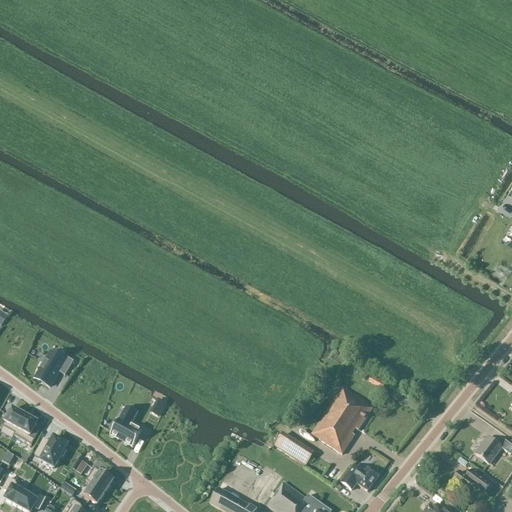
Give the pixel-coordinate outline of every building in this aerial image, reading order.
[(50,352),(34,380),(50,391),(60,375),(65,377),(74,363),(63,357),(62,359),(50,352)] [(381,393),(387,385),(373,375),(368,383),(381,393)] [(342,456),(372,411),(362,404),(363,403),(342,390),(312,436),(342,456)] [(154,409),(151,414),(158,418),(161,412),(154,409)] [(12,410),(2,428),(14,435),(13,437),(16,439),(27,419),(12,410)] [(118,421),(110,437),(119,441),(123,444),(132,449),(141,433),(130,428),(136,417),(128,413),(122,423),(119,421),(118,421)] [(27,419),(16,439),(31,447),(38,435),(33,432),(37,424),(27,419)] [(314,455),(283,434),(274,448),(306,468),(314,455)] [(44,440),(35,456),(41,460),(39,462),(54,470),(68,445),(55,438),(51,444),(44,440)] [(510,456),(511,454),(511,447),(502,440),(498,446),(488,439),(475,456),(489,466),(501,449),(510,456)] [(330,467),(327,471),(335,477),(338,472),(330,467)] [(347,470),(338,482),(351,492),(356,485),(367,493),(379,477),(368,469),(364,475),(361,473),(354,468),(350,473),(347,470)] [(94,470),(86,482),(105,495),(113,482),(94,470)] [(485,492),(490,486),(479,477),(474,484),(460,473),(451,484),(467,496),(473,489),(478,493),(481,489),(485,492)] [(9,480),(2,492),(8,495),(4,502),(17,509),(27,491),(15,485),(16,483),(9,480)] [(90,485),(82,497),(97,507),(105,495),(86,482),(90,485)] [(246,492),(249,489),(240,482),(237,485),(246,492)] [(284,483),(268,506),(275,511),(332,511),(333,511),(309,494),(306,499),(284,483)] [(65,484),(61,490),(72,497),(76,492),(65,484)] [(256,511),(219,490),(211,503),(225,511),(256,511)] [(27,491),(17,509),(22,511),(32,511),(34,509),(40,511),(46,500),(39,496),(38,497),(27,491)] [(71,508),(68,511),(83,511),(85,509),(73,502),(69,507),(71,508)]
